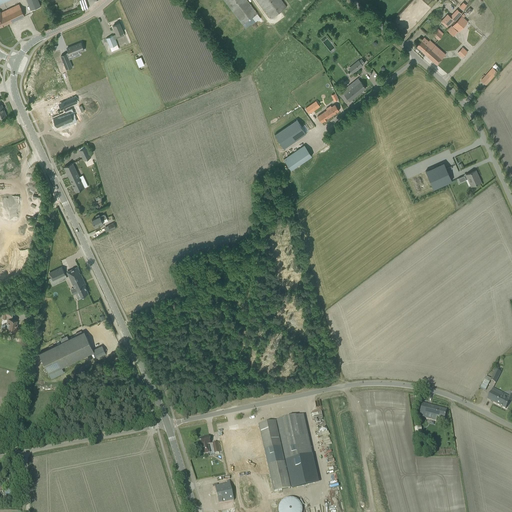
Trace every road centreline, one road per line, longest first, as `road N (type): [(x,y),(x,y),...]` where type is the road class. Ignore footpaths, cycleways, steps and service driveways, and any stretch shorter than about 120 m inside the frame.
road 1 (unclassified): [(511,426),(433,386),(395,379),(168,424)]
road 2 (tertiary): [(168,424),(58,187)]
road 3 (unclassified): [(511,195),(477,117),(415,57)]
road 4 (unclassified): [(168,424),(0,456)]
road 5 (unclassified): [(33,320),(58,187)]
road 6 (tertiary): [(58,187),(14,93),(16,62)]
